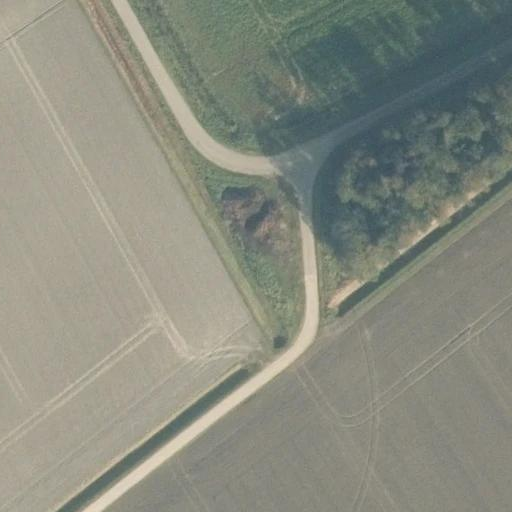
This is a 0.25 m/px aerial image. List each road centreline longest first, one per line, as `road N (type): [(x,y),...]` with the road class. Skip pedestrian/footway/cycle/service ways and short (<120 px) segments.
road 1 (unclassified): [(89,511),(289,353),(308,318),(306,153)]
road 2 (unclassified): [(306,153),(252,166),(218,162),(190,132),(117,0)]
road 3 (unclassified): [(511,46),(306,153)]
